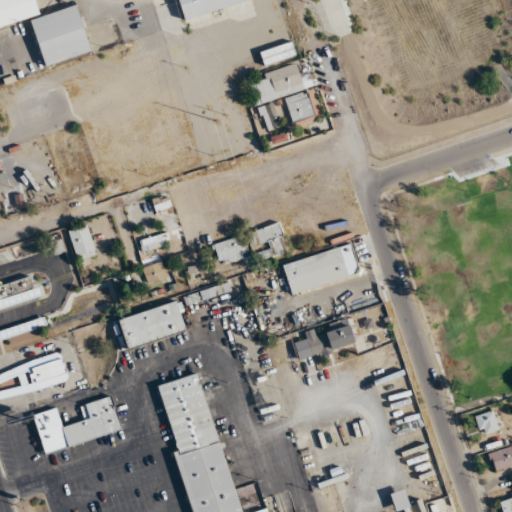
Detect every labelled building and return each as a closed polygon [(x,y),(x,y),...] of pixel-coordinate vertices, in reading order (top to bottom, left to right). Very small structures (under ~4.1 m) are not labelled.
[(0,0),(0,27),(40,15),(35,0),(0,0)] [(178,0),(183,19),(253,1),(252,0),(178,0)] [(92,51),(77,6),(31,20),(45,66),(92,51)] [(264,66),(297,55),(291,40),(259,51),(264,66)] [(280,127),(272,100),(305,90),(297,63),(260,74),(262,80),(250,84),(264,132),(280,127)] [(310,91),(285,99),(293,126),(318,118),(310,91)] [(172,208),(167,194),(151,199),(155,213),(172,208)] [(291,251),(280,222),(247,234),(253,250),(262,246),(268,260),(291,251)] [(96,254),(87,225),(68,231),(78,260),(96,254)] [(141,252),(170,244),(167,232),(138,240),(141,252)] [(250,257),(245,236),(214,243),(218,264),(250,257)] [(289,292),(360,273),(352,244),(282,262),(289,292)] [(0,253),(0,263),(14,259),(11,250),(0,253)] [(167,277),(160,254),(140,260),(147,283),(167,277)] [(0,308),(41,297),(35,274),(0,283),(0,308)] [(203,299),(230,291),(228,283),(200,291),(203,299)] [(117,318),(126,349),(188,330),(179,300),(117,318)] [(0,330),(0,340),(46,326),(43,317),(0,330)] [(356,344),(349,319),(324,326),(326,334),(318,336),(316,329),(303,333),(305,340),(294,342),(299,360),(356,344)] [(0,399),(68,381),(61,353),(0,370),(0,399)] [(262,511),(258,511),(233,511),(193,375),(152,387),(188,511),(262,511)] [(274,398),(264,399),(261,378),(252,379),(258,421),(269,420),(269,415),(276,414),(274,398)] [(121,432),(111,395),(85,403),(89,419),(62,426),(57,408),(32,414),(43,453),(121,432)] [(500,429),(492,410),(474,417),(482,436),(500,429)] [(511,445),(488,454),(493,471),(511,465),(511,445)] [(390,493),(395,511),(411,507),(405,489),(390,493)] [(511,511),(511,497),(499,501),(502,511),(511,511)]
